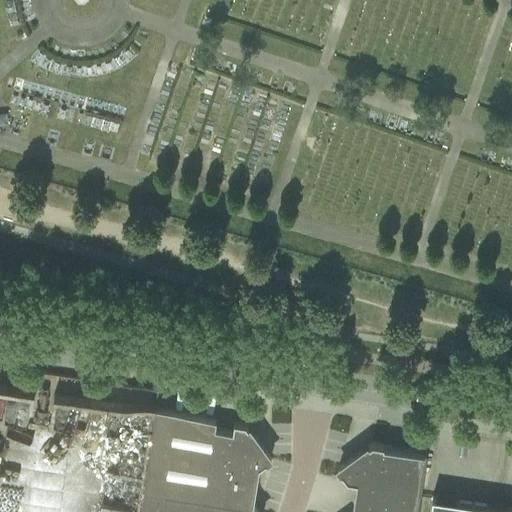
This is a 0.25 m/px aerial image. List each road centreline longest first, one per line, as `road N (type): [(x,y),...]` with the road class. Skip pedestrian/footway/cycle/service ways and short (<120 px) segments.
road 1 (tertiary): [(317,384),(0,336)]
road 2 (tertiary): [(511,413),(317,384)]
road 3 (unclassified): [(291,511),(317,384)]
